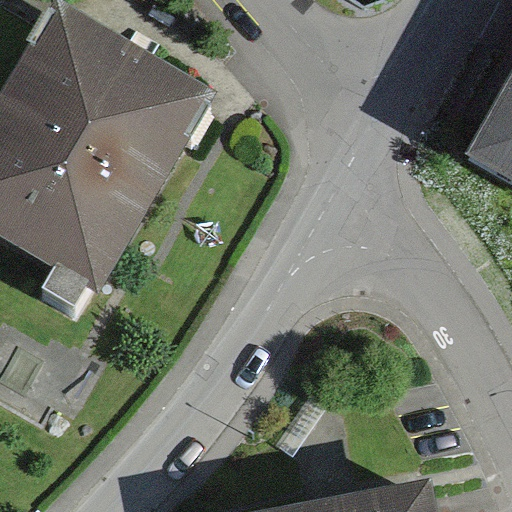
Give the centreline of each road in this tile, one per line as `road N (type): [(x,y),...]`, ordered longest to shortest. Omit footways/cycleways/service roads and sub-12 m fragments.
road 1 (residential): [(105,511),(306,216)]
road 2 (residential): [(511,432),(446,319),(306,216)]
road 3 (residential): [(306,216),(396,86)]
road 4 (residential): [(396,86),(300,30),(271,0)]
